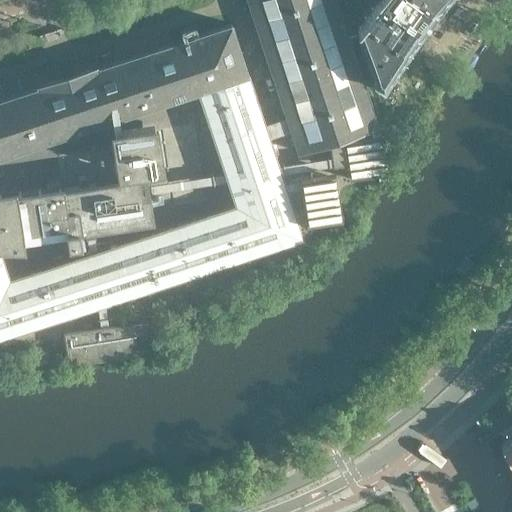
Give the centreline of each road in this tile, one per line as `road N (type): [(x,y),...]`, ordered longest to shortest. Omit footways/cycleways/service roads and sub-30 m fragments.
road 1 (primary): [(511,299),(435,388),(341,459),(216,511)]
road 2 (primary): [(274,511),(351,477),(400,441),(511,333)]
